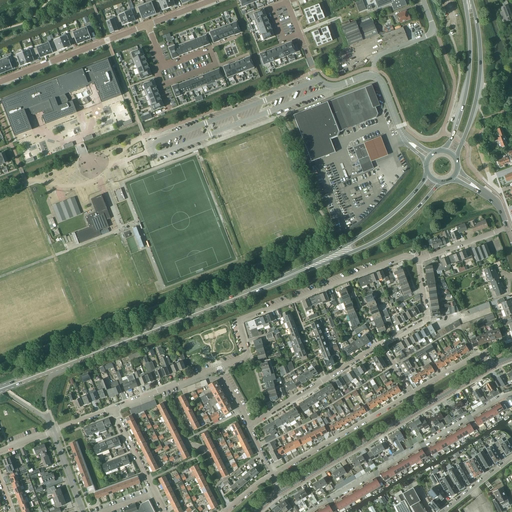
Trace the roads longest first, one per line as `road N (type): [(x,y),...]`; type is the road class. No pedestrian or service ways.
road 1 (primary): [(0,389),(297,272)]
road 2 (residential): [(418,259),(402,257),(240,320),(246,354),(220,368)]
road 3 (residential): [(511,393),(308,511)]
road 4 (primary): [(297,272),(386,234),(441,181)]
road 5 (primary): [(427,172),(377,225),(297,272)]
road 6 (primary): [(455,158),(480,77),(470,0)]
road 7 (residential): [(272,475),(410,394)]
road 8 (tertiary): [(282,491),(419,409)]
road 9 (residential): [(0,81),(147,25)]
road 10 (residential): [(248,426),(380,345)]
road 11 (primary): [(464,0),(469,74),(442,150)]
road 12 (residential): [(162,65),(209,47),(216,65),(160,87)]
